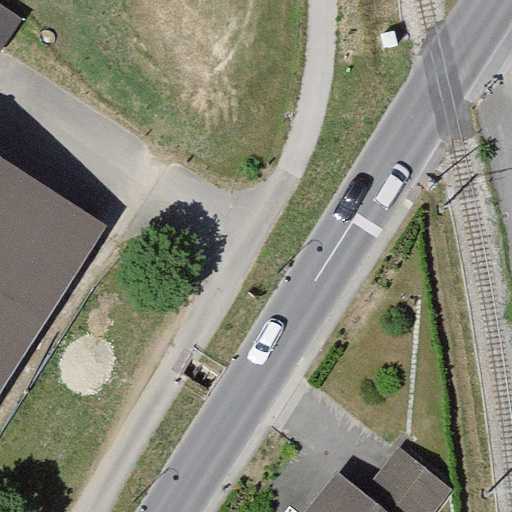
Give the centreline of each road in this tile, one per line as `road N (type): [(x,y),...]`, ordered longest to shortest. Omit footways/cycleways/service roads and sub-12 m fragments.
road 1 (tertiary): [(172,511),(494,0)]
road 2 (residential): [(91,511),(268,212)]
road 3 (track): [(268,212),(297,167),(309,125),(325,0)]
